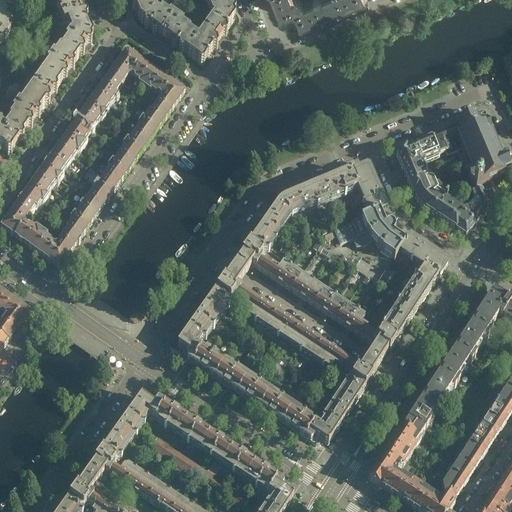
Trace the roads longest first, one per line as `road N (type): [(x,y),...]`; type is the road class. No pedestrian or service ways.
road 1 (residential): [(208,82),(55,300)]
road 2 (tertiary): [(332,487),(141,360)]
road 3 (residential): [(214,259),(401,382)]
road 4 (residential): [(214,259),(256,196),(373,141)]
road 5 (residential): [(373,141),(484,94),(511,146)]
road 6 (residential): [(17,175),(115,32)]
road 7 (residential): [(479,266),(399,202),(373,141)]
road 8 (tertiary): [(401,382),(479,266)]
road 9 (residential): [(68,464),(141,360)]
road 10 (tertiary): [(332,487),(401,382)]
road 11 (residential): [(141,360),(214,259)]
